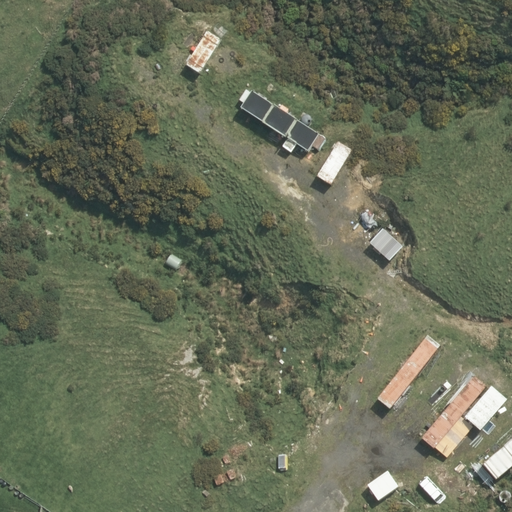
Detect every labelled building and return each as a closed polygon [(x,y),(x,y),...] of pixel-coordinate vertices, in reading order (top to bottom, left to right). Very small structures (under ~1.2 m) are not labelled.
[(375,243),(349,232),(341,250),(367,261),(375,243)] [(419,330),(354,285),(340,305),(378,332),(369,344),(381,352),(369,369),(384,380),(419,330)] [(437,346),(425,336),(373,404),(386,414),(437,346)] [(457,352),(444,366),(452,374),(466,386),(504,421),(511,411),(511,399),(498,386),(502,382),(490,371),(485,377),(457,352)] [(466,386),(452,374),(427,411),(442,421),(466,386)] [(511,439),(478,465),(493,480),(511,465),(511,439)]
